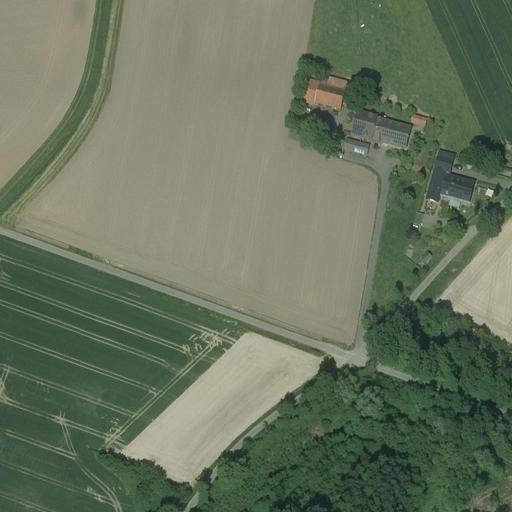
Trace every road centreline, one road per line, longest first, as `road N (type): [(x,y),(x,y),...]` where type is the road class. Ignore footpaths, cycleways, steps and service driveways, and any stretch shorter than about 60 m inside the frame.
road 1 (unclassified): [(0,231),(354,360)]
road 2 (unclassified): [(354,360),(511,192)]
road 3 (unclassified): [(187,511),(221,465),(354,360)]
road 4 (unclassified): [(354,360),(511,421)]
